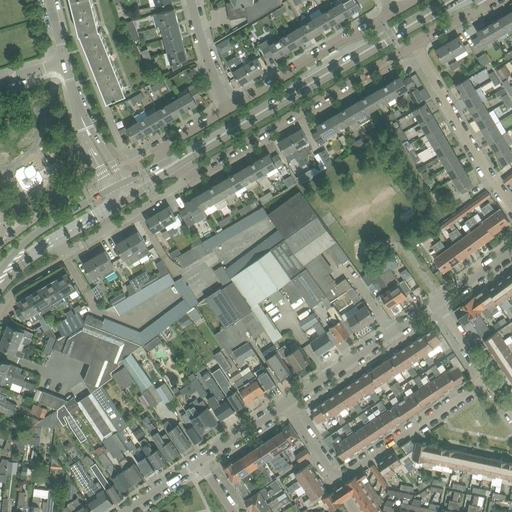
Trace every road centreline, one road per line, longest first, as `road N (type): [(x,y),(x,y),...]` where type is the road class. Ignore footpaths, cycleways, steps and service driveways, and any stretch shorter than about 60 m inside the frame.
road 1 (secondary): [(193,152),(452,0)]
road 2 (residential): [(285,402),(340,473),(488,380)]
road 3 (residential): [(198,173),(424,41)]
road 4 (residential): [(392,13),(227,108)]
road 5 (residential): [(511,209),(424,41)]
road 6 (residential): [(285,402),(442,302)]
road 7 (residential): [(54,243),(65,255),(198,173)]
road 8 (secondary): [(111,188),(40,229),(0,275)]
